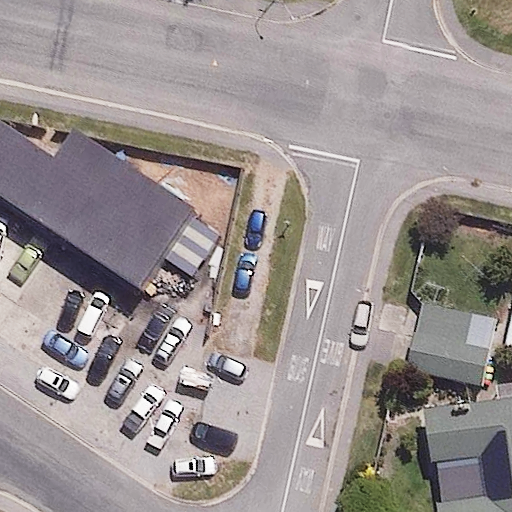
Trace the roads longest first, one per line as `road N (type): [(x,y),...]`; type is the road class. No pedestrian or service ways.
road 1 (residential): [(283,511),(371,103)]
road 2 (residential): [(371,103),(0,21)]
road 3 (residential): [(511,133),(371,103)]
road 4 (residential): [(115,511),(0,433)]
